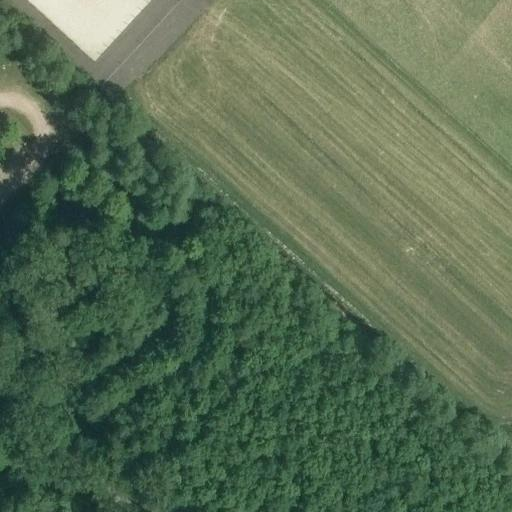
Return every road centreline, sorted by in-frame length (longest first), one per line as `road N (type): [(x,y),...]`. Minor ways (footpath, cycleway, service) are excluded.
road 1 (track): [(52,133),(171,248),(195,307),(45,435)]
road 2 (unclassified): [(130,511),(0,394)]
